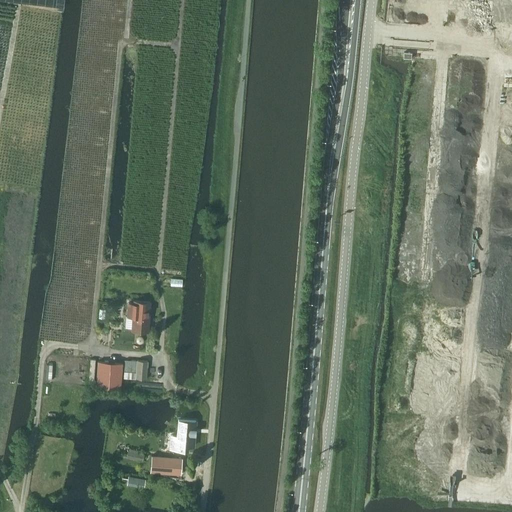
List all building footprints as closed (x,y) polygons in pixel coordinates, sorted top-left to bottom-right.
[(171,279),(170,286),(182,287),(182,280),(171,279)] [(127,315),(132,316),(132,330),(148,330),(149,301),(133,300),(133,303),(127,302),(127,315)] [(124,371),(136,372),(137,360),(125,359),(124,371)] [(136,379),(147,379),(148,361),(138,360),(136,379)] [(97,386),(120,387),(122,363),(98,361),(97,386)] [(179,419),(177,436),(171,435),(170,447),(187,448),(187,445),(193,446),(196,421),(179,419)] [(128,448),(126,457),(142,461),(143,454),(137,452),(138,450),(128,448)] [(180,474),(182,458),(151,455),(150,472),(180,474)] [(128,477),(127,485),(143,488),(144,480),(128,477)]
